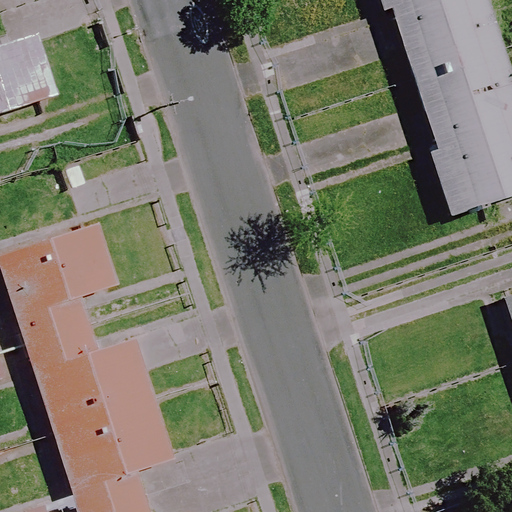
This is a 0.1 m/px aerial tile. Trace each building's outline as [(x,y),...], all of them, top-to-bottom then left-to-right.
[(511,200),(511,127),(473,0),(369,0),(375,17),(383,15),(426,155),(421,157),(441,222),(511,200)] [(0,117),(48,102),(26,33),(0,40),(0,117)] [(0,297),(8,323),(24,372),(86,350),(71,303),(109,291),(89,228),(0,255),(0,297)] [(511,297),(495,303),(511,355),(511,297)] [(63,498),(128,477),(165,465),(125,338),(86,350),(24,372),(63,498)] [(138,511),(128,477),(63,498),(67,511),(138,511)]
